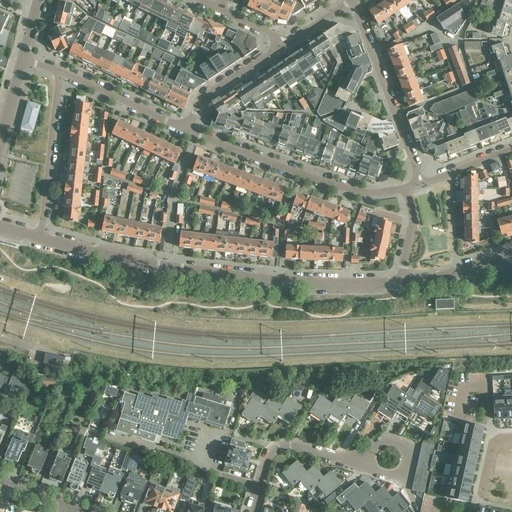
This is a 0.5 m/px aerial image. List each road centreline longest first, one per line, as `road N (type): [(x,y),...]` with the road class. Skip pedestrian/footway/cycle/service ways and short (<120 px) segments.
road 1 (residential): [(39,237),(177,270),(272,282),(400,282)]
road 2 (residential): [(406,189),(361,193),(186,128)]
road 3 (residential): [(419,184),(351,1)]
road 4 (residential): [(39,237),(59,69)]
road 5 (residential): [(252,511),(270,453),(283,445),(369,459)]
road 6 (residential): [(186,128),(59,69)]
road 7 (residential): [(186,128),(201,100),(287,39)]
